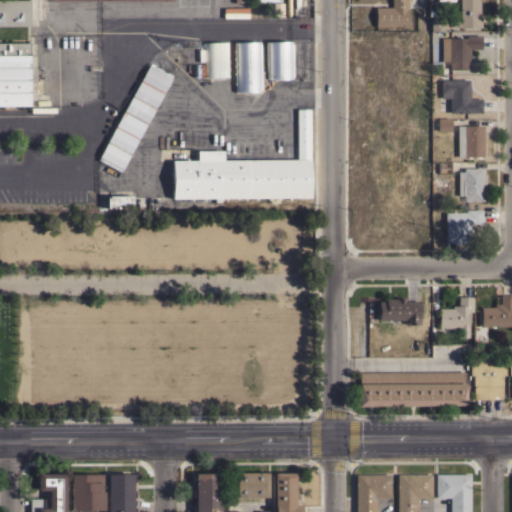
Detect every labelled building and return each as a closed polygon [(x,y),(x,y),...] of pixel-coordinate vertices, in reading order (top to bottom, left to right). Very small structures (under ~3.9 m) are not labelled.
[(0,0),(31,0),(31,25),(0,25),(0,0)] [(375,26),(375,7),(391,7),(391,0),(407,0),(408,26),(375,26)] [(459,0),(478,0),(478,1),(479,1),(479,17),(480,17),(480,27),(459,27),(452,27),(452,21),(459,21),(459,0)] [(283,16),(273,16),(272,3),(282,2),(283,16)] [(444,31),(430,31),(430,19),(444,19),(444,31)] [(480,35),(481,48),(469,48),(469,49),(468,49),(468,56),(469,56),(469,60),(467,60),(467,68),(448,69),(448,61),(441,61),(440,37),(466,37),(466,35),(480,35)] [(259,44),(260,44),(261,91),(235,92),(235,89),(234,89),(234,72),(235,72),(235,69),(234,70),(234,64),(235,64),(235,62),(234,62),(234,44),(234,42),(259,41),(259,44)] [(292,79),(267,79),(267,76),(266,76),(265,44),(266,44),(266,41),(292,41),(292,79)] [(0,42),(29,42),(29,67),(35,67),(36,80),(29,80),(29,105),(0,105),(0,42)] [(228,76),(222,76),(222,78),(210,78),(210,77),(204,77),(204,42),(228,42),(228,76)] [(97,159),(99,157),(98,156),(105,142),(106,143),(107,141),(106,141),(114,127),(115,126),(114,125),(122,111),(123,112),(124,111),(123,110),(130,96),(131,97),(132,95),(131,95),(139,81),(140,82),(140,80),(147,66),(148,66),(149,63),(151,64),(152,62),(155,64),(154,66),(161,69),(163,67),(166,68),(165,71),(171,75),(170,78),(163,92),(162,92),(161,93),(162,93),(154,107),(153,108),(154,109),(146,123),(146,122),(121,168),(120,168),(119,171),(97,159)] [(204,76),(194,76),(193,72),(192,64),(203,64),(204,76)] [(459,112),(459,111),(457,111),(457,112),(448,112),(448,98),(440,98),(440,93),(439,80),(467,79),(467,86),(469,86),(469,98),(481,98),(481,112),(459,112)] [(196,159),(196,150),(222,150),(222,159),(296,159),(296,109),(309,109),(310,197),(290,197),(290,199),(288,200),(288,197),(280,197),(280,199),(278,199),(278,202),(270,202),(270,200),(267,200),(267,197),(256,197),(256,199),(254,199),(254,197),(221,197),(221,202),(214,202),(214,198),(172,198),(171,160),(196,159)] [(437,130),(437,118),(450,118),(450,130),(437,130)] [(483,156),(480,156),(480,158),(475,158),(475,156),(474,156),(474,158),(472,158),(472,156),(471,156),(471,158),(466,158),(466,156),(457,157),(456,126),(482,125),(483,156)] [(451,174),(437,174),(437,161),(451,161),(451,174)] [(482,174),(484,174),(484,184),(482,184),(482,201),(463,201),(463,195),(457,195),(457,171),(463,171),(463,168),(482,167),(482,174)] [(131,195),(131,207),(106,208),(106,195),(131,195)] [(444,212),(465,212),(465,210),(481,209),(481,223),(468,223),(469,242),(445,243),(444,212)] [(493,307),(493,304),(500,303),(500,295),(511,295),(511,310),(510,310),(510,326),(494,326),(494,327),(490,327),(490,326),(480,326),(480,307),(493,307)] [(472,311),(468,311),(468,337),(459,337),(459,327),(438,327),(438,308),(451,308),(451,305),(457,305),(457,296),(471,296),(472,311)] [(377,319),(377,313),(376,313),(376,307),(377,307),(377,301),(384,301),(384,298),(394,298),(394,297),(405,297),(405,301),(419,301),(419,324),(405,324),(405,322),(403,322),(403,320),(377,319)] [(472,399),(472,375),(469,375),(469,357),(504,356),(504,375),(501,375),(501,395),(503,395),(503,398),(501,398),(501,399),(472,399)] [(356,403),(356,381),(358,381),(358,369),(463,368),(463,380),(465,380),(465,402),(356,403)] [(267,497),(231,497),(231,472),(267,472),(267,497)] [(273,511),(273,472),(294,472),(295,504),(300,504),(300,511),(273,511)] [(64,511),(29,511),(29,498),(42,498),(42,508),(48,508),(47,490),(36,490),(36,473),(64,473),(64,511)] [(70,473),(103,473),(103,509),(70,510),(70,473)] [(134,473),(134,481),(132,481),(132,489),(134,489),(134,497),(132,497),(132,506),(134,506),(134,511),(107,511),(107,474),(134,473)] [(219,511),(192,511),(192,507),(194,507),(194,497),(192,497),(192,489),(194,489),(194,481),(192,481),(192,474),(194,474),(194,473),(219,473),(219,511)] [(354,511),(354,474),(389,474),(389,497),(374,497),(374,511),(354,511)] [(396,511),(396,474),(430,474),(430,498),(416,498),(416,511),(396,511)] [(469,511),(449,511),(449,497),(434,498),(434,474),(469,474),(469,511)]
